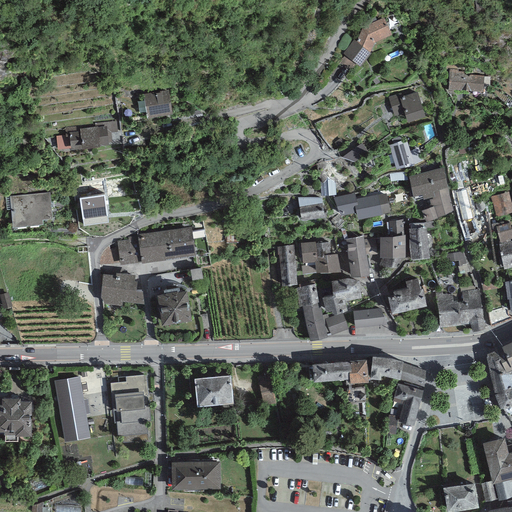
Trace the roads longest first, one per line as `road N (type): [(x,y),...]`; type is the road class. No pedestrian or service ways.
road 1 (residential): [(354,3),(304,92),(238,119),(243,140),(295,133),(310,138),(314,155),(252,191),(152,219),(99,244),(101,353)]
road 2 (secondary): [(157,353),(437,346)]
road 3 (residential): [(157,353),(159,495),(116,511)]
road 4 (residential): [(437,346),(397,511)]
